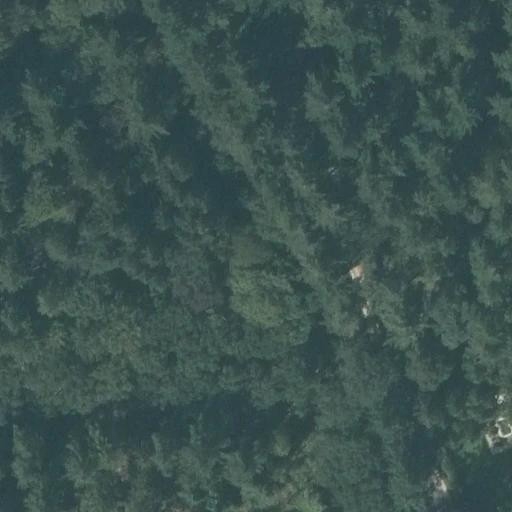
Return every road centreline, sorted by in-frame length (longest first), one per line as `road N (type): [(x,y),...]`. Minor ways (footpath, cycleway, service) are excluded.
road 1 (track): [(347,271),(0,322)]
road 2 (track): [(347,271),(169,0)]
road 3 (track): [(458,511),(393,342),(347,271)]
